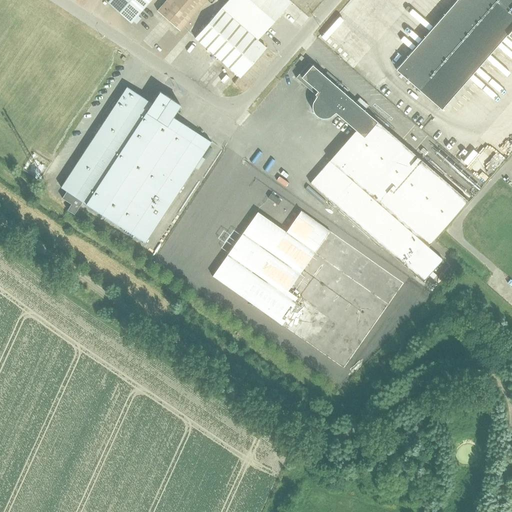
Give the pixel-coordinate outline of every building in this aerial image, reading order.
[(130,23),(150,0),(109,0),(107,3),(130,23)] [(179,31),(206,0),(166,0),(157,11),(179,31)] [(227,0),(194,38),(239,78),(259,55),(256,52),(262,44),(257,40),(290,2),(288,0),(227,0)] [(506,35),(511,27),(511,16),(492,0),(456,0),(395,69),(441,109),(506,35)] [(511,0),(492,0),(511,16),(511,27),(506,35),(511,39),(511,0)] [(467,201),(308,62),(295,78),(316,96),(312,100),(311,106),(311,111),(320,119),(325,119),(331,117),(335,112),(355,130),(309,183),(366,232),(422,282),(442,259),(427,247),(439,232),(454,216),(467,201)] [(127,87),(60,187),(66,191),(61,198),(71,204),(67,210),(74,214),(82,202),(129,232),(144,243),(211,142),(172,117),(180,105),(159,91),(152,103),(127,87)] [(257,212),(212,276),(281,325),(285,319),(281,316),(289,305),(291,306),(297,296),(288,290),(314,253),(330,231),(301,211),(286,232),(285,232),(257,212)]
